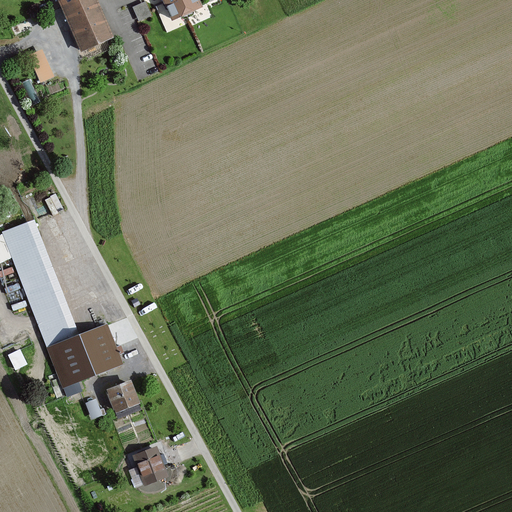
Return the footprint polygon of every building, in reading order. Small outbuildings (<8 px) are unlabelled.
[(94,0),(60,0),(83,48),(112,35),(94,0)] [(143,0),(132,5),(139,19),(151,13),(144,0),(143,0)] [(165,0),(174,19),(201,6),(198,0),(165,0)] [(27,53),(41,81),(54,75),(41,47),(27,53)] [(36,219),(3,231),(66,396),(82,390),(78,379),(121,363),(118,353),(123,351),(121,347),(117,348),(108,323),(80,334),(36,219)] [(142,401),(133,380),(110,389),(119,410),(142,401)] [(91,417),(102,413),(96,397),(86,401),(91,417)] [(169,475),(158,447),(135,456),(146,484),(169,475)]
